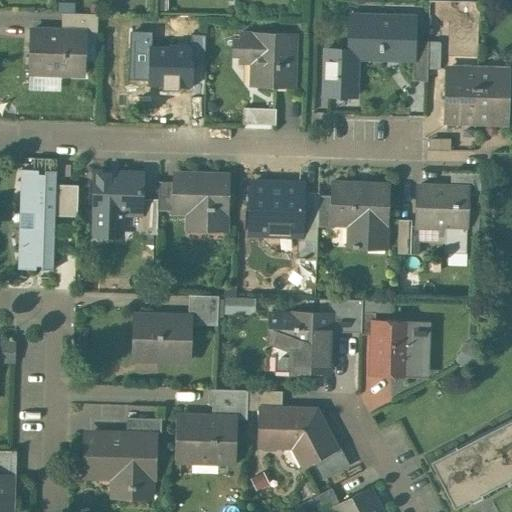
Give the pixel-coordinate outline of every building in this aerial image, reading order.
[(97,14),(61,12),(61,30),(85,31),(97,32),(97,14)] [(350,17),(349,29),(349,50),(348,50),(348,54),(350,55),(350,56),(357,57),(357,58),(379,59),(383,59),(383,57),(413,58),(414,41),(414,19),(350,17)] [(61,30),(31,29),(29,72),(83,74),(85,31),(61,30)] [(169,47),(150,46),(150,32),(130,31),(128,78),(148,79),(147,85),(191,86),(192,61),(189,60),(189,45),(169,45),(169,47)] [(294,34),(253,33),(253,34),(240,34),(239,61),(258,62),(257,85),(292,87),(294,34)] [(205,35),(190,34),(189,45),(189,60),(192,61),(204,61),(205,35)] [(429,41),(414,41),(413,58),(412,81),(427,81),(428,69),(429,41)] [(440,41),(429,41),(428,69),(440,69),(440,41)] [(356,58),(357,58),(357,57),(350,56),(350,55),(348,54),(348,50),(325,49),(325,51),(326,51),(325,94),(324,93),(324,95),(355,96),(356,58)] [(476,71),(446,71),(445,118),(464,118),(475,118),(476,71)] [(507,72),(476,71),(475,118),(487,118),(487,119),(506,120),(507,72)] [(275,109),(243,107),(242,124),(275,125),(275,109)] [(430,142),(430,159),(450,159),(450,142),(430,142)] [(511,151),(493,152),(492,164),(511,164),(511,151)] [(37,170),(20,169),(20,170),(21,170),(18,267),(17,267),(17,268),(35,269),(35,265),(41,265),(41,269),(53,269),(54,215),(55,184),(56,170),(44,170),(44,174),(38,174),(37,170)] [(141,173),(94,172),(93,212),(94,212),(94,232),(120,232),(121,213),(137,213),(139,213),(140,198),(141,173)] [(480,174),(450,173),(450,186),(467,187),(467,194),(479,195),(480,174)] [(226,175),(174,174),(174,182),(173,211),(196,211),(195,226),(225,227),(226,175)] [(174,182),(158,181),(157,199),(157,210),(173,211),(174,182)] [(302,184),(250,182),(249,233),(262,234),(263,228),(301,229),(302,192),(302,184)] [(360,183),(332,182),(331,195),(330,223),(332,223),(348,224),(347,247),(366,248),(367,242),(385,243),(387,186),(360,185),(360,183)] [(77,185),(55,184),(54,215),(76,216),(77,185)] [(450,186),(416,185),(415,221),(433,222),(433,226),(466,228),(467,194),(467,187),(450,186)] [(318,192),(302,192),(301,229),(317,230),(317,227),(318,195),(318,192)] [(331,195),(318,195),(317,227),(332,227),(332,223),(330,223),(331,195)] [(157,199),(140,198),(139,213),(137,213),(136,234),(156,234),(157,210),(157,199)] [(411,220),(398,219),(397,253),(410,253),(411,220)] [(218,295),(187,294),(187,311),(196,311),(196,316),(217,317),(218,295)] [(225,295),(225,312),(256,312),(256,295),(225,295)] [(362,300),(328,299),(328,314),(329,314),(329,331),(361,332),(361,312),(362,300)] [(389,301),(362,300),(361,312),(375,312),(389,312),(389,301)] [(375,312),(361,312),(361,332),(361,334),(373,335),(373,322),(374,322),(375,312)] [(328,314),(293,313),(293,317),(270,317),(269,337),(292,346),(291,369),(328,371),(329,331),(329,314),(328,314)] [(188,316),(133,315),(132,357),(155,357),(155,360),(187,360),(188,316)] [(374,322),(373,322),(373,335),(372,373),(405,374),(405,373),(407,323),(407,319),(392,318),(391,322),(374,322)] [(426,323),(407,323),(405,373),(420,374),(425,369),(426,323)] [(475,343),(464,343),(455,357),(460,366),(474,359),(475,343)] [(247,390),(208,389),(208,405),(212,405),(211,416),(233,417),(233,418),(246,419),(246,410),(247,390)] [(275,391),(247,390),(246,410),(259,410),(274,410),(274,409),(275,391)] [(315,410),(274,409),(274,410),(259,410),(257,444),(303,446),(307,444),(315,459),(335,449),(315,410)] [(211,416),(179,415),(177,460),(232,461),(233,418),(233,417),(211,416)] [(511,417),(430,460),(454,507),(469,499),(470,501),(482,495),(481,493),(511,476),(511,417)] [(160,419),(125,418),(125,432),(126,432),(126,436),(87,435),(86,464),(105,465),(106,463),(114,464),(113,496),(149,497),(149,479),(151,479),(152,433),(160,433),(160,419)] [(11,450),(0,449),(0,473),(11,474),(11,450)] [(9,511),(11,474),(0,473),(0,511),(9,511)] [(331,487),(311,498),(316,508),(336,498),(331,487)] [(382,511),(369,487),(333,506),(335,511),(382,511)] [(318,511),(316,508),(311,498),(300,503),(304,511),(318,511)] [(304,511),(300,503),(290,509),(291,511),(304,511)]
